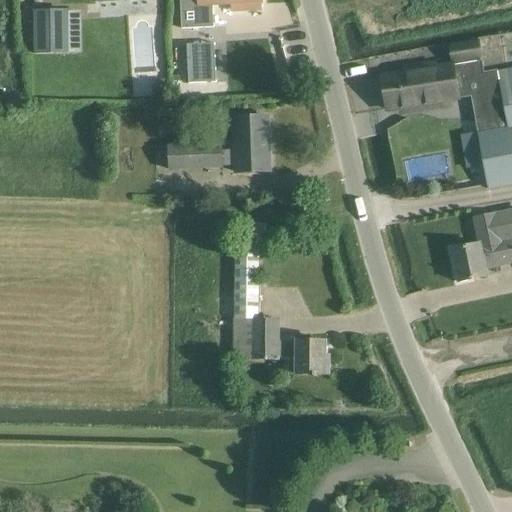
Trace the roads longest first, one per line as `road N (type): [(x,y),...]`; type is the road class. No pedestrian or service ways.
road 1 (tertiary): [(479,511),(392,323),(309,0)]
road 2 (unknown): [(362,223),(511,191)]
